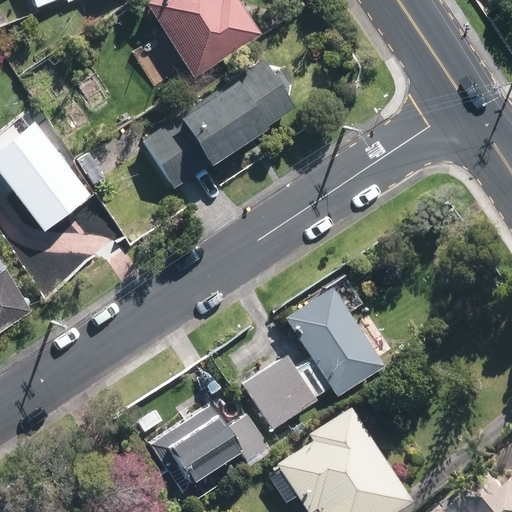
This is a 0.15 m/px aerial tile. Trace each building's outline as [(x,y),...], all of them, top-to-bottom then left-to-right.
[(215,0),(158,0),(150,5),(195,74),(255,35),(232,0),(222,0),(218,3),(215,0)] [(290,112),(262,69),(153,141),(181,183),(290,112)] [(94,82),(83,90),(97,111),(108,104),(94,82)] [(31,131),(0,155),(0,173),(44,230),(84,198),(31,131)] [(0,273),(0,331),(26,314),(0,273)] [(329,287),(286,316),(336,390),(379,361),(329,287)] [(285,353),(242,381),(270,423),(313,395),(285,353)] [(210,404),(151,441),(179,485),(238,447),(210,404)] [(384,511),(408,497),(349,405),(310,430),(315,438),(278,461),(308,508),(316,503),(322,511),(384,511)] [(266,443),(249,417),(229,431),(246,456),(266,443)] [(471,496),(452,511),(511,511),(511,484),(505,476),(475,501),(471,496)]
